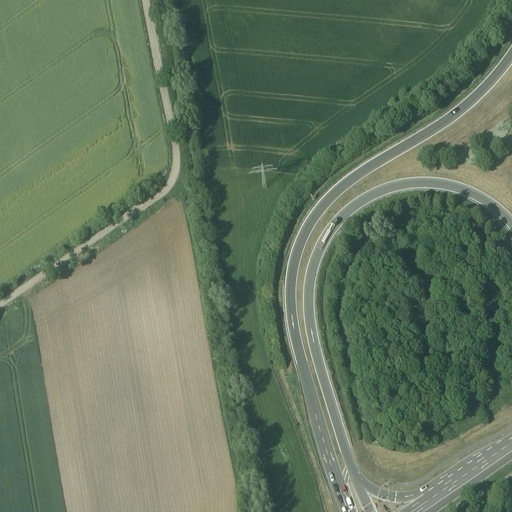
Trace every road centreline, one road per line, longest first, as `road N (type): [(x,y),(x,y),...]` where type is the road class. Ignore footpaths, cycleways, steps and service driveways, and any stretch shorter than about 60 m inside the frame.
road 1 (motorway): [(511,64),(477,111),(375,176),(308,241),(293,284),(293,347),(349,511)]
road 2 (motorway): [(350,468),(310,338),(308,285),(323,251),(390,198),(428,193),(472,202),(511,231)]
road 3 (track): [(0,297),(165,179),(169,117),(145,0)]
road 4 (motorway): [(472,472),(405,494),(350,468)]
